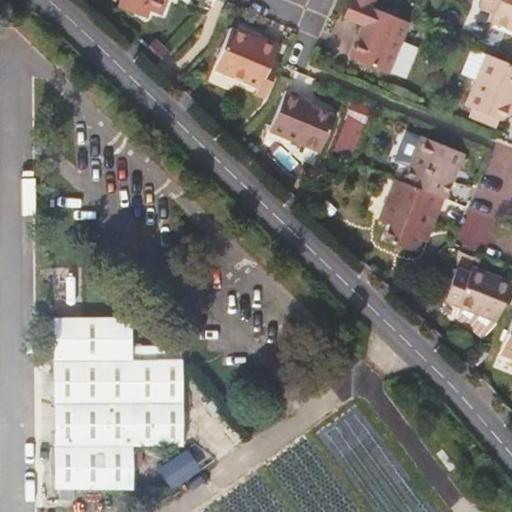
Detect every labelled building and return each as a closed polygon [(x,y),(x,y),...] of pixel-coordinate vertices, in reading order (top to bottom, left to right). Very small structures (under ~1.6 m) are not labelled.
[(119,0),(118,6),(132,11),(136,2),(151,8),(162,13),(167,0),(119,0)] [(373,0),(350,0),(344,18),(363,25),(350,58),(388,74),(409,22),(371,6),(373,0)] [(480,0),(478,6),(494,12),(499,0),(480,0)] [(511,0),(499,0),(494,12),(490,22),(511,30),(511,0)] [(136,2),(132,11),(147,18),(151,8),(136,2)] [(231,28),(215,68),(259,86),(256,94),(266,98),(274,79),(265,76),(271,59),(278,44),(261,37),(260,40),(231,28)] [(170,52),(154,38),(141,52),(157,66),(170,52)] [(475,81),(487,54),(479,51),(473,48),(462,75),(475,81)] [(511,106),(511,64),(487,54),(475,81),(465,106),(474,109),(497,119),(506,122),(511,106)] [(280,63),(271,59),(265,76),(274,79),(280,63)] [(287,90),(270,131),(320,152),(335,116),(312,106),(300,101),(302,96),(287,90)] [(314,101),(302,96),(300,101),(312,106),(314,101)] [(356,98),(336,143),(353,150),(372,105),(356,98)] [(497,119),(474,109),(471,118),(493,127),(497,119)] [(423,136),(404,182),(444,199),(463,153),(423,136)] [(404,182),(396,179),(379,222),(388,225),(382,240),(415,253),(431,213),(437,215),(444,199),(404,182)] [(472,267),(470,275),(483,280),(486,272),(472,267)] [(460,307),(498,322),(511,285),(511,282),(486,272),(483,280),(470,275),(456,269),(444,301),(460,307)] [(498,322),(460,307),(456,320),(482,342),(495,328),(498,322)] [(52,316),(53,486),(131,486),(131,443),(181,443),(180,346),(130,347),(130,316),(52,316)] [(511,323),(500,353),(511,358),(511,323)] [(190,449),(161,463),(170,483),(199,469),(190,449)]
